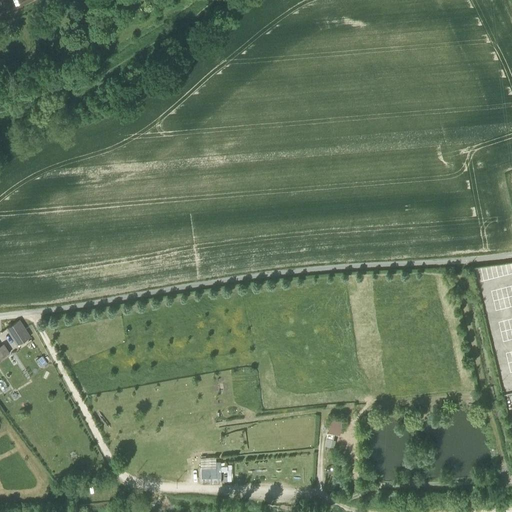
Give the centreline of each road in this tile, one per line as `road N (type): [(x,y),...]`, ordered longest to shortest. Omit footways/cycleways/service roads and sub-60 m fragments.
road 1 (unclassified): [(511,255),(246,277),(0,316)]
road 2 (track): [(482,397),(326,411),(319,494),(351,511)]
road 3 (track): [(456,261),(482,397),(511,478)]
road 4 (track): [(508,479),(378,487),(336,503)]
road 5 (track): [(319,494),(194,488)]
